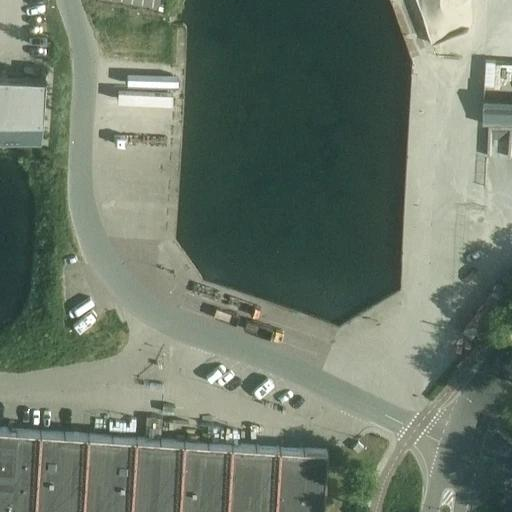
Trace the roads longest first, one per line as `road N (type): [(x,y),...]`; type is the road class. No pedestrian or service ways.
road 1 (residential): [(456,444),(158,311),(112,278),(81,215),(84,62),(67,0)]
road 2 (unknown): [(399,422),(477,65)]
